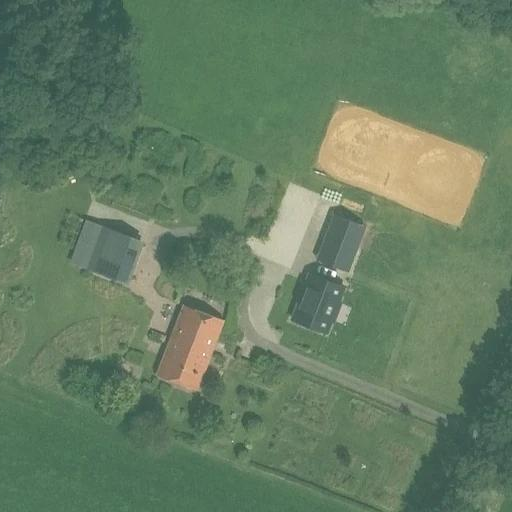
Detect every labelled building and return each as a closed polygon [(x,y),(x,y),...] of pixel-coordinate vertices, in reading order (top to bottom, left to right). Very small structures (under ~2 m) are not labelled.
[(327,234),(325,238),(345,246),(338,267),(332,265),(348,272),(357,249),(353,248),(362,225),(334,214),(327,234)] [(102,227),(87,269),(128,284),(143,242),(102,227)] [(342,289),(309,275),(290,320),(323,334),(330,317),(324,315),(329,304),(335,306),(342,289)] [(198,390),(225,320),(184,305),(157,375),(198,390)] [(131,341),(151,347),(157,326),(138,320),(131,341)]
